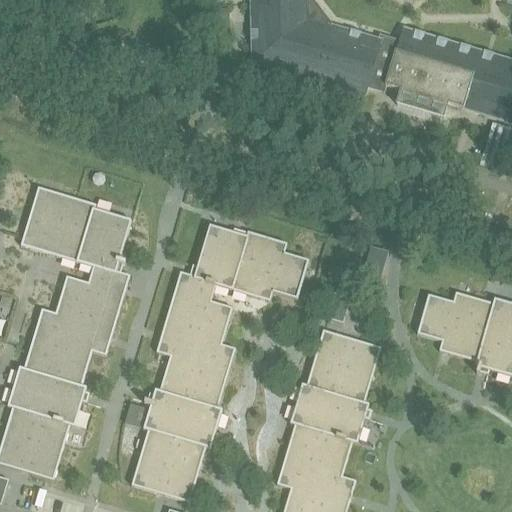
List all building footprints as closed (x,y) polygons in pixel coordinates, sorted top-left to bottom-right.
[(364,97),(369,83),(381,42),(331,28),(332,26),(311,0),(256,0),(257,18),(251,19),(252,55),(254,55),(262,65),(261,67),(296,77),(297,76),(322,84),(321,85),(364,97)] [(399,48),(381,42),(369,83),(401,92),(397,106),(443,120),(448,106),(464,111),(474,78),(494,83),(501,60),(404,31),(399,48)] [(474,78),(464,111),(511,125),(511,63),(501,60),(494,83),(474,78)] [(38,190),(21,248),(36,253),(93,270),(88,286),(67,279),(56,316),(42,312),(24,371),(19,370),(7,410),(12,411),(0,451),(0,466),(54,483),(70,428),(75,430),(82,404),(87,406),(89,396),(85,395),(87,390),(82,389),(92,354),(106,359),(130,279),(120,276),(123,267),(124,267),(125,265),(119,263),(131,223),(95,212),(96,208),(38,190)] [(131,488),(189,505),(206,451),(210,452),(222,412),(218,411),(235,352),(222,347),(233,311),(211,304),(216,288),(270,304),(273,295),(297,302),(309,263),(284,256),(287,246),(247,234),(246,239),(209,228),(197,269),(193,268),(190,278),(180,275),(156,355),(170,359),(160,394),(155,392),(154,397),(150,396),(147,404),(145,403),(144,406),(150,408),(143,432),(148,433),(131,488)] [(362,282),(377,286),(386,256),(371,251),(362,282)] [(511,306),(494,302),(493,306),(456,295),(453,305),(428,298),(417,337),(442,344),(439,354),(476,364),(475,369),(478,370),(476,376),(479,377),(479,375),(488,377),(489,373),(511,379),(511,306)] [(351,301),(334,296),(326,321),(343,326),(351,301)] [(364,406),(381,351),(323,333),(306,388),(302,387),(290,426),(294,428),(277,487),(291,492),(284,511),(347,511),(356,484),(342,480),(353,445),(357,447),(365,421),(369,423),(372,413),(368,412),(369,407),(364,406)] [(9,483),(0,479),(0,507),(1,508),(9,483)]
